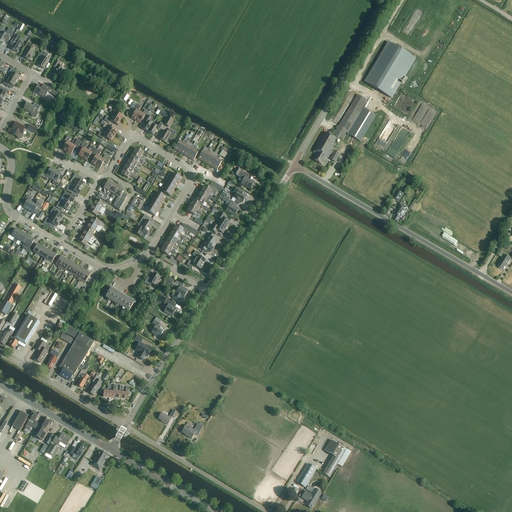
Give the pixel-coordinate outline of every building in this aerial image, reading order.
[(9,28),(5,34),(2,32),(0,34),(0,42),(0,43),(1,43),(3,44),(5,41),(8,42),(13,34),(13,30),(9,28)] [(15,35),(11,42),(10,45),(10,46),(12,47),(11,49),(17,52),(20,46),(22,47),(23,44),(22,44),(18,42),(21,38),(15,35)] [(25,48),(27,50),(23,57),(29,60),(35,51),(31,49),(33,45),(28,43),(25,48)] [(391,98),(415,59),(389,43),(365,82),(391,98)] [(46,59),(49,54),(42,51),(39,57),(42,58),(38,65),(44,69),(49,60),(46,59)] [(59,77),(64,69),(59,66),(60,63),(56,61),(53,67),(55,68),(52,74),(59,77)] [(12,69),(9,74),(11,75),(9,78),(17,82),(20,77),(17,76),(19,73),(12,69)] [(4,81),(3,84),(10,88),(11,86),(14,87),(17,82),(9,78),(7,76),(4,81)] [(59,93),(44,84),(42,87),(38,84),(34,92),(45,99),(48,93),(49,93),(56,97),(59,93)] [(126,102),(129,97),(124,94),(121,99),(120,98),(120,99),(123,105),(127,104),(126,102)] [(330,132),(329,134),(325,132),(314,151),(318,154),(314,160),(322,165),(327,157),(328,158),(338,140),(339,140),(340,138),(343,140),(347,134),(360,142),(376,116),(362,108),(366,101),(357,95),(334,134),(330,132)] [(141,107),(133,102),(130,108),(135,111),(131,118),(135,121),(141,112),(138,111),(141,107)] [(27,103),(24,109),(32,114),(31,115),(31,117),(34,118),(36,118),(38,113),(37,112),(40,107),(35,103),(33,106),(27,103)] [(117,111),(112,108),(113,106),(112,106),(110,106),(108,108),(111,110),(109,112),(113,114),(112,116),(121,121),(123,117),(116,113),(117,111)] [(141,112),(135,121),(140,123),(144,116),(146,118),(149,112),(145,110),(143,114),(141,112)] [(121,121),(112,116),(111,119),(107,116),(104,120),(110,124),(111,121),(118,126),(121,121)] [(144,122),(146,123),(143,129),(148,132),(153,124),(154,121),(151,119),(152,118),(147,116),(144,122)] [(164,125),(169,128),(174,120),(168,117),(164,125)] [(153,124),(148,132),(149,132),(148,133),(153,135),(157,130),(159,131),(163,125),(159,122),(156,126),(153,124)] [(22,135),(21,134),(25,128),(16,123),(12,129),(14,130),(12,134),(17,137),(17,138),(20,140),(22,139),(23,137),(22,135)] [(105,123),(103,127),(107,130),(105,132),(114,137),(116,133),(113,131),(115,129),(110,126),(105,123)] [(165,143),(170,134),(165,131),(160,139),(165,143)] [(100,132),(98,136),(103,139),(104,137),(111,141),(114,137),(105,132),(104,134),(100,132)] [(66,152),(71,144),(69,143),(72,139),(67,136),(64,141),(66,143),(62,150),(66,152)] [(179,152),(186,141),(188,138),(186,137),(182,143),(179,142),(175,150),(179,152)] [(188,138),(186,141),(179,152),(184,155),(189,147),(186,146),(190,139),(188,138)] [(71,144),(66,152),(71,155),(75,148),(77,149),(80,144),(81,145),(83,142),(77,139),(74,145),(71,144)] [(85,139),(84,142),(80,147),(83,149),(78,156),(83,159),(88,150),(85,149),(88,145),(85,143),(87,140),(85,139)] [(189,147),(184,155),(189,158),(195,147),(194,145),(191,149),(189,147)] [(83,159),(87,161),(91,154),(93,155),(97,150),(96,150),(98,147),(97,146),(96,147),(95,146),(94,148),(90,146),(88,150),(83,159)] [(195,147),(189,158),(193,161),(198,153),(195,151),(197,148),(195,147)] [(140,158),(141,158),(143,154),(147,157),(148,155),(144,152),(143,153),(136,149),(133,154),(140,158)] [(203,162),(210,150),(208,149),(206,153),(203,151),(198,159),(203,162)] [(97,150),(93,155),(95,157),(91,164),(95,166),(101,158),(98,156),(101,152),(97,150)] [(211,152),(210,150),(203,162),(207,165),(212,157),(209,155),(211,152)] [(341,154),(335,150),(330,159),(336,162),(341,154)] [(140,158),(133,154),(130,159),(137,163),(138,163),(139,160),(144,162),(145,160),(141,158),(140,158)] [(101,158),(95,166),(100,169),(104,162),(106,163),(107,163),(110,158),(105,155),(103,159),(101,158)] [(212,157),(207,165),(212,167),(219,156),(217,155),(215,158),(212,157)] [(221,157),(219,156),(212,167),(217,170),(222,162),(219,160),(221,157)] [(134,168),(135,168),(136,165),(141,167),(142,165),(138,163),(137,163),(130,159),(127,164),(134,168)] [(134,168),(127,164),(124,169),(131,173),(132,173),(133,170),(138,172),(140,173),(141,171),(135,168),(134,168)] [(51,179),(56,171),(51,168),(48,173),(45,172),(42,177),(47,180),(48,178),(51,179)] [(249,176),(244,172),(237,168),(233,174),(243,180),(241,184),(250,190),(254,183),(247,179),(249,176)] [(131,173),(124,169),(121,175),(128,179),(130,176),(137,180),(135,183),(139,185),(142,179),(132,173),(131,173)] [(56,171),(51,179),(54,181),(52,184),(57,187),(61,181),(58,179),(61,174),(56,171)] [(169,174),(168,176),(179,183),(182,178),(174,173),(173,176),(169,174)] [(73,185),(81,189),(84,184),(80,182),(82,179),(75,174),(72,180),(75,182),(73,185)] [(179,183),(168,176),(167,178),(170,180),(169,183),(177,188),(179,183)] [(105,201),(110,192),(109,192),(114,185),(108,181),(104,188),(105,194),(104,193),(102,195),(100,193),(98,197),(105,201)] [(246,197),(242,195),(244,192),(236,187),(234,186),(234,185),(229,182),(227,185),(232,188),(232,189),(234,190),(233,192),(237,195),(234,198),(236,199),(235,201),(239,204),(241,204),(241,203),(242,203),(246,197)] [(164,183),(162,185),(174,192),(177,188),(169,183),(167,186),(164,183)] [(81,189),(73,185),(72,187),(69,186),(66,191),(72,194),(74,192),(78,195),(81,189)] [(119,188),(114,185),(109,192),(110,192),(113,194),(110,198),(112,199),(115,195),(119,188)] [(174,192),(162,185),(161,187),(165,189),(163,192),(171,197),(174,192)] [(208,185),(207,188),(204,186),(201,192),(208,196),(209,195),(211,192),(215,195),(218,191),(208,185)] [(137,192),(144,196),(146,193),(144,191),(143,190),(142,191),(135,187),(137,192)] [(124,191),(119,188),(115,195),(118,197),(116,201),(118,203),(120,198),(124,191)] [(404,193),(398,190),(393,199),(399,202),(404,193)] [(63,201),(71,206),(74,201),(69,198),(71,195),(65,192),(62,197),(65,198),(63,201)] [(208,196),(201,192),(198,197),(205,201),(206,200),(208,197),(212,200),(213,198),(209,195),(208,196)] [(153,194),(152,195),(163,202),(166,197),(158,193),(156,196),(153,194)] [(28,211),(33,203),(30,201),(32,198),(27,195),(23,201),(26,203),(23,208),(28,211)] [(163,202),(152,195),(151,197),(154,199),(152,202),(160,207),(163,202)] [(198,197),(195,202),(202,206),(203,206),(204,202),(209,205),(210,203),(206,200),(205,201),(198,197)] [(234,203),(229,199),(224,197),(223,200),(227,203),(226,205),(228,207),(226,211),(234,216),(238,209),(233,206),(234,203)] [(93,205),(104,212),(106,210),(104,209),(102,208),(104,204),(96,199),(93,205)] [(36,204),(33,203),(28,211),(34,214),(37,209),(39,210),(44,203),(39,200),(36,204)] [(71,206),(63,201),(62,204),(59,203),(56,208),(62,211),(64,208),(68,211),(71,206)] [(194,201),(190,206),(197,210),(198,210),(200,207),(206,210),(207,208),(203,206),(202,206),(195,202),(194,201)] [(160,207),(152,202),(151,205),(147,203),(146,205),(158,212),(160,207)] [(135,208),(137,209),(140,211),(142,206),(142,205),(140,204),(139,204),(138,203),(137,205),(132,203),(131,206),(135,208)] [(406,212),(408,208),(399,203),(393,214),(395,214),(393,217),(394,218),(394,219),(397,222),(400,218),(401,218),(405,211),(406,212)] [(104,212),(93,205),(89,212),(97,216),(99,212),(101,214),(103,215),(104,212)] [(158,212),(146,205),(145,207),(149,209),(147,212),(155,216),(158,212)] [(197,210),(190,206),(187,211),(194,216),(197,212),(201,214),(202,212),(198,210),(197,210)] [(51,217),(59,222),(63,217),(58,214),(59,211),(54,208),(51,213),(53,214),(51,217)] [(218,223),(226,228),(230,222),(224,219),(226,216),(220,212),(217,218),(220,220),(218,223)] [(149,219),(144,216),(139,224),(142,226),(142,225),(150,230),(153,225),(148,222),(149,219)] [(47,218),(44,224),(53,230),(55,226),(56,227),(59,222),(51,217),(50,220),(47,218)] [(89,224),(101,231),(102,228),(100,227),(98,226),(100,222),(93,217),(89,224)] [(226,228),(218,223),(216,227),(213,225),(210,230),(216,234),(218,231),(223,234),(226,228)] [(101,231),(89,224),(85,230),(93,234),(95,231),(97,232),(99,233),(101,231)] [(147,235),(150,230),(142,225),(142,226),(140,228),(137,227),(134,233),(141,238),(144,233),(147,235)] [(180,235),(181,235),(183,232),(187,234),(188,232),(184,230),(183,230),(176,226),(173,231),(180,235)] [(14,242),(21,232),(16,229),(11,237),(14,238),(13,241),(14,242)] [(85,230),(82,236),(93,243),(97,245),(98,242),(93,239),(91,238),(93,234),(85,230)] [(173,231),(170,236),(177,240),(178,240),(179,237),(184,239),(185,237),(181,235),(180,235),(173,231)] [(25,235),(21,232),(14,242),(16,244),(18,240),(21,242),(25,235)] [(206,242),(215,247),(218,242),(213,239),(215,236),(209,233),(206,238),(208,239),(206,242)] [(30,237),(25,235),(21,242),(24,244),(22,247),(24,248),(30,237)] [(93,243),(82,236),(78,242),(85,246),(88,242),(90,244),(92,245),(91,246),(95,248),(95,247),(100,250),(101,248),(97,245),(93,243)] [(170,236),(167,241),(174,245),(176,242),(181,245),(182,242),(178,240),(177,240),(170,236)] [(30,237),(24,248),(25,249),(27,246),(30,248),(35,240),(30,237)] [(174,245),(167,241),(164,246),(171,251),(171,250),(173,247),(178,250),(179,247),(174,245)] [(215,247),(206,242),(205,244),(203,243),(200,248),(206,252),(207,249),(212,252),(215,247)] [(36,258),(42,247),(38,244),(33,252),(36,254),(34,257),(36,258)] [(171,251),(164,246),(161,252),(168,256),(170,252),(174,255),(176,253),(171,250),(171,251)] [(42,247),(36,258),(38,259),(40,256),(42,257),(47,250),(42,247)] [(47,250),(42,257),(45,259),(43,262),(45,263),(51,253),(47,250)] [(454,257),(463,259),(465,252),(456,250),(454,257)] [(195,260),(204,266),(206,261),(199,257),(201,254),(196,251),(193,255),(196,257),(195,260)] [(504,255),(499,252),(497,255),(502,259),(500,263),(498,267),(503,270),(505,266),(506,267),(511,259),(504,255)] [(51,253),(45,263),(47,264),(49,261),(52,263),(56,255),(51,253)] [(60,269),(66,259),(61,256),(56,265),(59,267),(58,268),(60,269)] [(25,263),(30,266),(33,261),(28,258),(25,263)] [(66,259),(60,269),(62,270),(63,269),(66,271),(71,262),(66,259)] [(204,266),(195,260),(193,263),(190,261),(187,265),(192,268),(194,266),(201,270),(204,266)] [(71,262),(66,271),(68,272),(68,274),(70,275),(76,265),(71,262)] [(81,268),(76,265),(70,275),(72,276),(73,275),(75,277),(81,268)] [(86,271),(81,268),(75,277),(78,278),(77,280),(80,281),(86,271)] [(91,274),(86,271),(80,281),(82,282),(82,281),(85,283),(91,274)] [(154,273),(150,279),(148,277),(144,283),(150,287),(152,284),(155,286),(160,277),(154,273)] [(166,282),(171,285),(174,280),(170,277),(166,282)] [(180,287),(176,294),(175,293),(174,293),(173,294),(172,295),(172,296),(172,297),(173,298),(172,298),(179,302),(181,298),(183,299),(188,291),(183,287),(184,285),(178,282),(177,285),(176,285),(180,287)] [(2,302),(11,306),(21,288),(14,284),(5,302),(3,300),(2,302)] [(115,290),(110,287),(107,292),(108,293),(105,297),(129,312),(134,303),(115,291),(115,290)] [(172,317),(177,309),(172,306),(173,303),(167,299),(163,306),(167,308),(164,312),(172,317)] [(11,306),(2,302),(0,305),(0,311),(6,315),(11,306)] [(16,314),(18,311),(15,310),(8,322),(13,325),(18,316),(16,314)] [(12,341),(9,346),(14,349),(15,349),(16,346),(18,343),(25,347),(29,342),(33,335),(37,328),(40,323),(28,315),(25,320),(16,334),(13,333),(10,339),(12,341)] [(159,338),(164,330),(159,326),(160,324),(155,320),(153,324),(156,326),(151,333),(155,335),(155,336),(159,338)] [(53,334),(56,336),(59,331),(60,332),(64,325),(60,323),(53,334)] [(77,372),(90,350),(95,342),(69,326),(65,333),(77,340),(59,368),(63,370),(60,375),(64,378),(71,368),(77,372)] [(0,343),(4,346),(10,336),(11,336),(13,333),(8,330),(7,333),(5,332),(3,335),(0,340),(0,343)] [(63,333),(60,338),(65,341),(68,336),(63,333)] [(41,364),(48,351),(43,348),(45,344),(40,341),(35,349),(39,351),(34,360),(41,364)] [(147,357),(151,350),(140,343),(136,350),(140,353),(137,357),(143,361),(146,356),(147,357)] [(50,360),(50,361),(46,367),(51,370),(60,355),(52,350),(50,354),(52,355),(49,360),(50,360)] [(74,376),(77,372),(71,368),(64,378),(69,381),(73,375),(74,376)] [(82,389),(86,382),(86,381),(89,376),(85,374),(82,379),(81,379),(77,386),(82,389)] [(94,383),(93,385),(92,385),(88,392),(93,396),(95,392),(97,392),(99,389),(98,389),(102,383),(97,379),(98,377),(95,375),(91,381),(94,383)] [(161,413),(158,419),(164,422),(163,423),(167,425),(171,419),(172,417),(175,418),(178,413),(173,410),(170,415),(170,416),(169,418),(161,413)] [(37,414),(33,411),(31,415),(29,419),(30,419),(25,427),(29,430),(34,422),(36,423),(41,416),(37,413),(37,414)] [(21,412),(12,427),(20,431),(28,416),(21,412)] [(41,425),(40,424),(33,436),(42,441),(48,431),(47,431),(50,426),(52,423),(48,420),(45,418),(41,425)] [(186,426),(184,429),(182,428),(181,428),(180,430),(180,432),(182,433),(185,435),(191,439),(194,434),(197,436),(203,427),(198,424),(194,430),(186,426)] [(71,439),(62,434),(59,438),(56,436),(52,443),(58,446),(60,443),(66,446),(71,439)] [(23,444),(27,440),(23,436),(19,440),(23,444)] [(351,453),(344,449),(331,441),(325,451),(333,456),(323,474),(330,478),(338,465),(340,466),(342,468),(351,453)] [(85,448),(79,444),(76,449),(72,447),(68,454),(72,456),(74,454),(80,457),(85,448)] [(51,445),(46,454),(53,457),(58,449),(51,445)] [(28,450),(29,449),(25,447),(19,458),(25,460),(30,451),(28,450)] [(108,455),(100,451),(96,458),(95,458),(90,465),(99,471),(105,461),(104,461),(108,455)] [(307,464),(296,483),(305,488),(316,469),(307,464)] [(314,489),(311,495),(305,492),(301,498),(307,502),(305,505),(311,509),(321,493),(314,489)]
